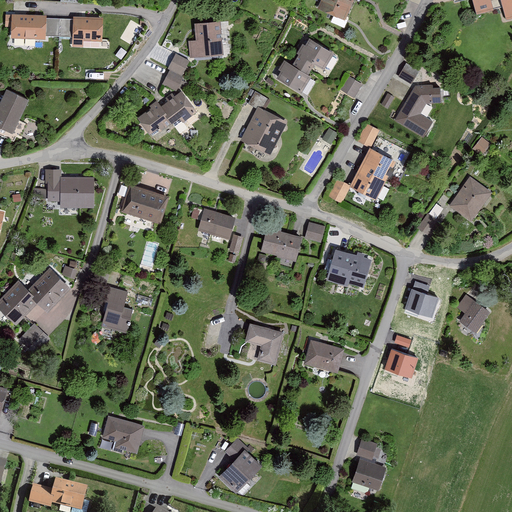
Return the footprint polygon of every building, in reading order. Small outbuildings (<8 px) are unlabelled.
[(320,0),(317,8),(347,21),(355,0),(320,0)] [(511,0),(473,0),(479,19),(504,12),(508,26),(511,24),(511,0)] [(46,16),(13,15),(11,38),(46,39),(45,36),(46,19),(46,16)] [(108,19),(74,18),(74,20),(74,37),(74,48),(86,48),(86,44),(106,44),(107,38),(108,19)] [(59,20),(46,19),(45,36),(59,36),(59,20)] [(74,20),(59,20),(59,36),(74,37),(74,20)] [(225,25),(198,27),(199,44),(190,45),(191,62),(227,60),(225,25)] [(302,59),(299,64),(315,73),(317,70),(328,76),(339,58),(313,43),(309,50),(305,48),(300,57),(302,59)] [(192,64),(177,57),(170,72),(172,73),(185,79),(192,64)] [(315,73),(299,64),(296,69),(287,64),(281,74),(284,76),(280,83),(305,98),(315,81),(311,79),(315,73)] [(408,68),(400,81),(413,89),(421,76),(408,68)] [(185,79),(172,73),(165,88),(179,95),(187,80),(185,79)] [(351,80),(343,93),(357,101),(365,88),(351,80)] [(251,89),(248,94),(252,96),(248,104),(257,109),(258,107),(262,109),(268,98),(251,89)] [(435,93),(435,89),(419,90),(398,125),(426,142),(436,125),(423,117),(429,107),(443,106),(443,93),(435,93)] [(29,101),(6,90),(0,103),(0,128),(13,135),(29,101)] [(178,100),(174,95),(167,101),(169,104),(163,109),(175,126),(176,127),(184,120),(187,124),(199,115),(184,95),(178,100)] [(389,96),(382,107),(390,112),(397,101),(389,96)] [(175,126),(163,109),(159,104),(153,109),(154,111),(140,121),(154,140),(163,134),(165,137),(172,132),(170,129),(175,126)] [(257,109),(240,140),(269,156),(288,122),(262,109),(258,107),(257,109)] [(369,127),(359,144),(372,151),(382,134),(369,127)] [(331,131),(324,141),(334,147),(340,137),(331,131)] [(485,140),(475,151),(484,159),(494,148),(485,140)] [(391,162),(374,152),(365,170),(390,183),(393,179),(395,181),(399,174),(397,172),(402,164),(393,159),(391,162)] [(66,170),(45,170),(45,188),(34,188),(34,201),(48,201),(48,199),(51,199),(51,204),(63,204),(63,211),(98,211),(98,178),(66,178),(66,170)] [(390,183),(365,170),(355,189),(379,203),(384,194),(388,196),(391,190),(388,188),(390,183)] [(473,180),(452,208),(475,225),(496,196),(473,180)] [(338,181),(329,198),(343,206),(353,189),(338,181)] [(172,200),(132,186),(123,214),(163,227),(172,200)] [(437,217),(443,206),(435,202),(430,213),(437,217)] [(9,214),(0,211),(0,240),(2,241),(9,214)] [(239,220),(206,211),(200,234),(232,243),(230,252),(241,255),(245,239),(235,236),(239,220)] [(430,217),(420,230),(430,237),(440,224),(430,217)] [(328,228),(311,223),(307,240),(323,244),(328,228)] [(263,254),(279,258),(279,260),(299,265),(305,240),(284,234),(284,233),(269,229),(263,254)] [(371,260),(337,250),(327,280),(348,286),(350,281),(363,285),(371,260)] [(73,276),(76,268),(66,264),(63,272),(73,276)] [(73,286),(53,266),(30,289),(35,294),(42,301),(50,309),(73,286)] [(21,280),(0,300),(0,305),(18,324),(42,301),(35,294),(30,289),(21,280)] [(430,285),(415,280),(406,310),(432,317),(438,298),(427,295),(430,285)] [(132,290),(112,285),(107,301),(111,302),(104,326),(129,332),(136,309),(128,307),(132,290)] [(471,298),(462,311),(468,316),(463,324),(479,335),(494,314),(471,298)] [(56,339),(39,322),(23,339),(40,355),(56,339)] [(287,331),(253,322),(248,341),(263,345),(260,358),(279,363),(287,331)] [(348,348),(313,339),(307,364),(341,372),(348,348)] [(417,358),(392,349),(385,369),(410,378),(417,358)] [(11,385),(0,382),(0,413),(3,414),(11,385)] [(147,424),(111,414),(105,437),(119,441),(118,447),(140,453),(147,424)] [(241,436),(227,451),(237,460),(222,476),(240,492),(266,464),(248,447),(250,445),(241,436)] [(381,442),(365,436),(359,455),(362,456),(355,480),(385,490),(392,467),(374,461),(375,456),(382,458),(385,447),(380,445),(381,442)] [(0,484),(2,485),(9,462),(0,459),(0,484)] [(58,477),(55,490),(36,485),(30,504),(53,510),(55,503),(85,511),(92,486),(58,477)]
